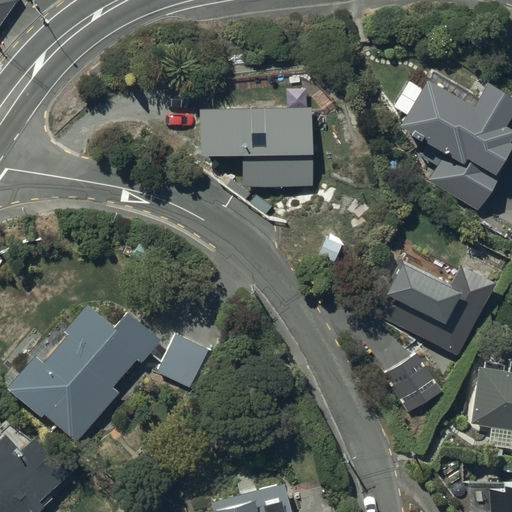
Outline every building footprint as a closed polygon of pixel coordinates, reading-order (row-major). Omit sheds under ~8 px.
[(0,0),(0,17),(13,0),(0,0)] [(470,103),(424,74),(395,123),(443,153),(426,180),(475,210),(502,165),(495,161),(509,138),(506,136),(510,128),(501,123),(511,105),(511,94),(485,78),(470,103)] [(447,280),(397,256),(370,312),(454,353),(490,279),(497,282),(509,256),(473,238),(461,264),(456,262),(447,280)] [(112,323),(83,300),(61,327),(66,332),(42,360),(31,351),(3,385),(39,415),(42,412),(75,439),(116,389),(110,384),(133,356),(139,361),(159,337),(124,308),(112,323)] [(212,349),(174,330),(155,369),(192,387),(212,349)] [(415,351),(381,371),(407,412),(440,392),(415,351)] [(476,364),(468,422),(511,427),(511,369),(500,368),(501,362),(483,360),(482,365),(476,364)] [(0,511),(38,511),(68,481),(13,425),(0,437),(0,511)] [(511,511),(511,478),(498,479),(498,486),(486,486),(487,511),(511,511)] [(292,511),(286,484),(212,502),(214,511),(292,511)]
